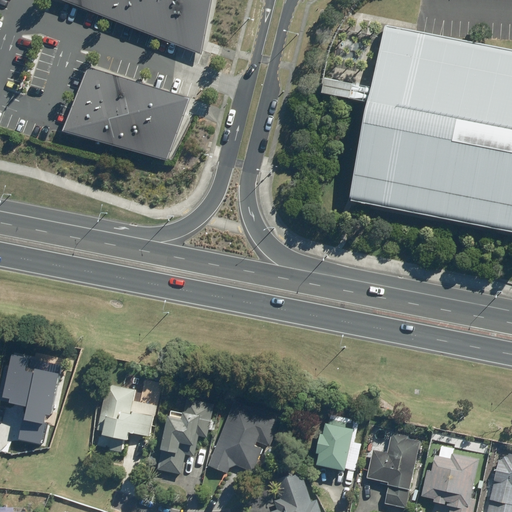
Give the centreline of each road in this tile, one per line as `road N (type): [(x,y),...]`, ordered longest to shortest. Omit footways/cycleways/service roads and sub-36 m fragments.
road 1 (primary): [(511,352),(0,253)]
road 2 (tertiary): [(292,0),(248,202),(258,231),(316,284)]
road 3 (tertiary): [(143,250),(198,216),(220,186),(270,0)]
road 4 (primary): [(316,284),(511,322)]
road 5 (primary): [(143,250),(316,284)]
road 6 (primary): [(0,222),(143,250)]
